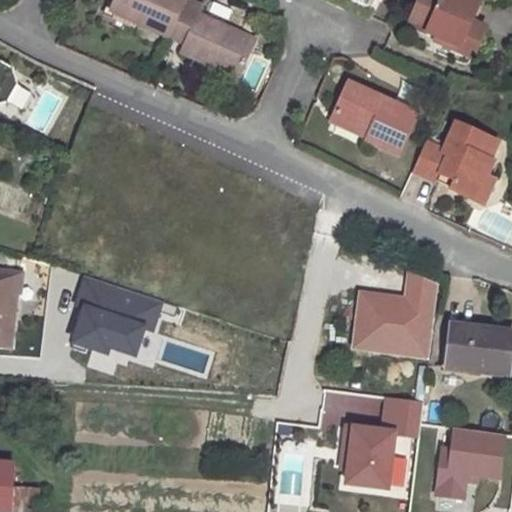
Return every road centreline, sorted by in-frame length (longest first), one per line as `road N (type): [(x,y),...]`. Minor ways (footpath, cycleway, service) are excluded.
road 1 (unknown): [(346,189),(304,391),(319,411),(380,423)]
road 2 (residential): [(259,142),(426,232),(511,268)]
road 3 (residential): [(20,38),(259,142)]
road 4 (residential): [(259,142),(315,13)]
